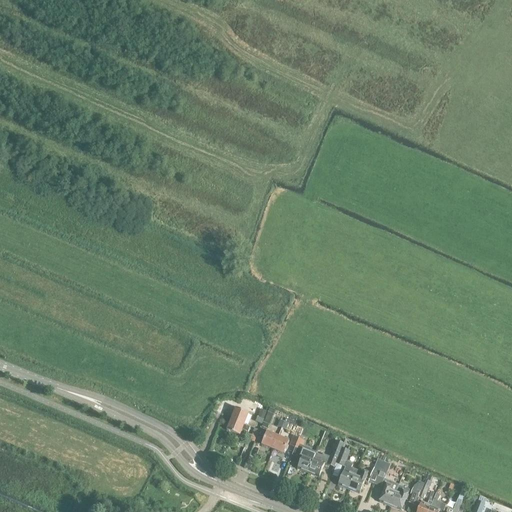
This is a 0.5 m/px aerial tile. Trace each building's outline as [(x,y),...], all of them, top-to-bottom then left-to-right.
[(275,417),(278,409),(270,406),(268,412),(261,410),(258,417),(256,422),(262,425),(267,415),(267,414),(275,417)] [(244,425),(249,414),(237,409),(232,421),(244,425)] [(268,429),(273,417),(267,415),(262,425),(262,427),(268,429)] [(248,433),(250,428),(244,425),(232,421),(228,432),(240,436),(242,430),(248,433)] [(255,443),(260,431),(255,429),(252,436),(251,435),(249,440),(255,443)] [(273,450),(278,438),(267,433),(262,446),(273,450)] [(296,449),(299,439),(294,437),(290,446),(296,449)] [(285,455),(289,442),(278,438),(273,450),(285,455)] [(309,473),(317,455),(310,452),(311,450),(303,447),(305,442),(299,439),(296,449),(293,454),(303,458),(298,469),(309,473)] [(335,468),(336,465),(342,449),(344,445),(338,443),(332,459),(324,456),(323,457),(317,455),(309,473),(320,478),(325,465),(325,464),(329,466),(335,468)] [(345,468),(351,453),(342,449),(340,454),(336,465),(345,468)] [(375,485),(384,463),(378,460),(375,469),(372,475),(364,472),(364,474),(357,471),(350,490),(361,494),(367,479),(370,481),(369,482),(375,485)] [(396,493),(399,486),(385,480),(390,465),(384,463),(375,485),(385,489),(380,502),(391,506),(396,493)] [(350,490),(357,471),(347,467),(339,485),(350,490)] [(426,500),(435,479),(429,476),(420,498),(426,500)] [(416,506),(422,492),(415,489),(409,503),(416,506)] [(402,510),(408,494),(403,492),(402,496),(396,493),(391,506),(402,510)] [(428,511),(436,494),(432,493),(427,505),(422,503),(418,511),(428,511)] [(443,511),(445,509),(441,507),(443,504),(437,501),(440,496),(436,494),(428,511),(443,511)] [(458,511),(459,511),(462,505),(458,503),(455,511),(449,508),(447,511),(458,511)]
